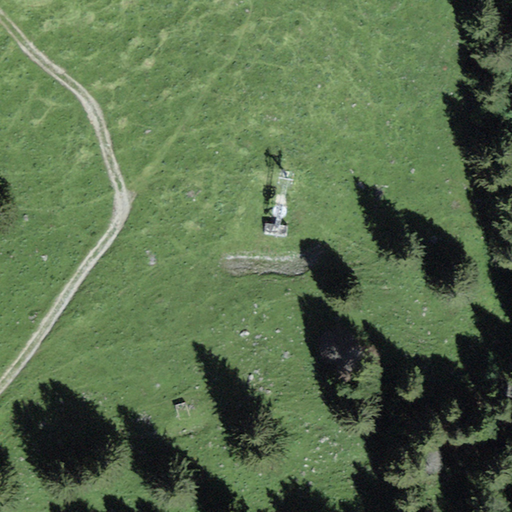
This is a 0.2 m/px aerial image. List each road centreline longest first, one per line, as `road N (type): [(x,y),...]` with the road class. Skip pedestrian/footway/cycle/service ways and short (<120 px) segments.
road 1 (track): [(0,14),(92,107),(118,182),(118,220)]
road 2 (track): [(118,220),(0,385)]
